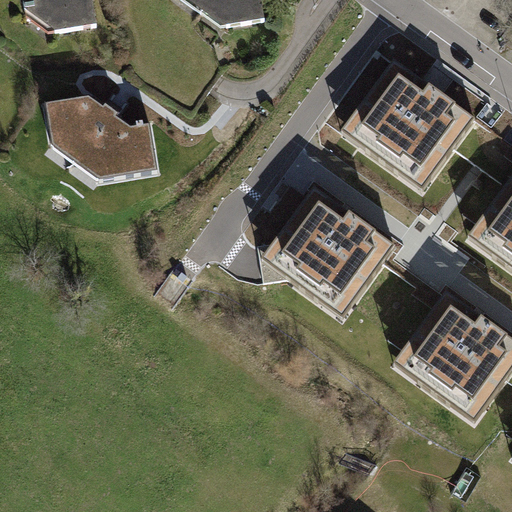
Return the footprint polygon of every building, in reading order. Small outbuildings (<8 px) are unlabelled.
[(22,0),(25,22),(48,40),(95,33),(93,0),(22,0)] [(180,0),(225,34),(267,31),(261,0),(180,0)] [(477,122),(397,64),(345,135),(426,193),(477,122)] [(93,102),(50,107),(52,154),(104,186),(159,179),(152,133),(131,137),(93,102)] [(511,179),(470,238),(511,268),(511,179)] [(391,249),(311,191),(259,262),(340,320),(391,249)] [(511,371),(511,341),(446,294),(394,365),(475,423),(511,371)]
